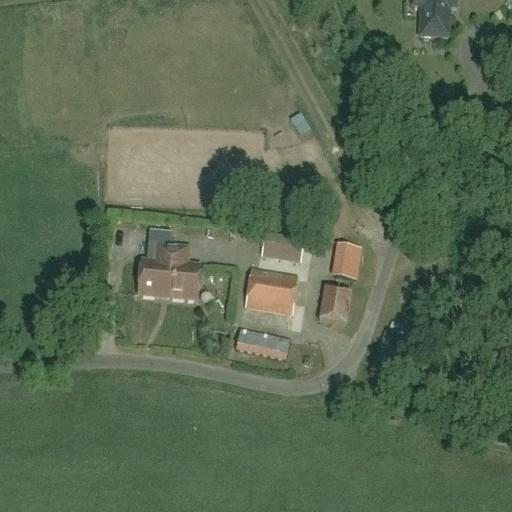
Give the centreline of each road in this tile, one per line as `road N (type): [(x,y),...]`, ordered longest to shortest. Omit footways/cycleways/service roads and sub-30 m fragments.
road 1 (unclassified): [(0,366),(148,361),(294,387),(338,373),(354,355),(425,172),(511,43)]
road 2 (track): [(511,447),(432,424),(338,373)]
